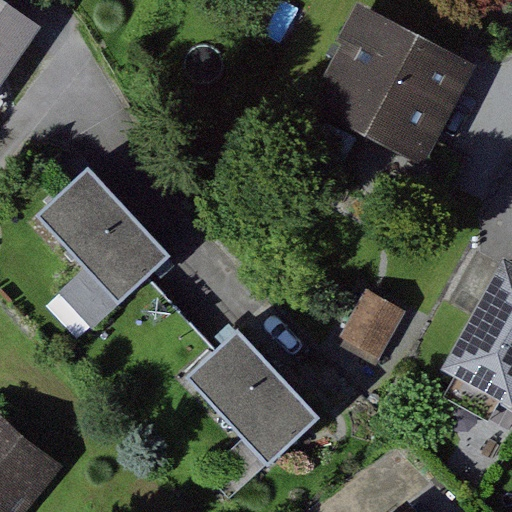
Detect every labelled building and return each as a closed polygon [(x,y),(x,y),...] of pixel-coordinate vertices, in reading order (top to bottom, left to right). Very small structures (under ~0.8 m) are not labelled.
[(0,0),(0,100),(49,27),(9,0),(0,0)] [(489,63),(374,7),(328,100),(443,157),(489,63)] [(187,262),(104,170),(51,217),(134,309),(187,262)] [(511,270),(460,368),(511,396),(511,270)] [(389,354),(414,309),(379,289),(353,334),(389,354)] [(338,421),(254,331),(202,379),(286,468),(338,421)] [(0,511),(8,511),(57,460),(0,406),(0,511)] [(435,511),(427,502),(415,511),(435,511)]
